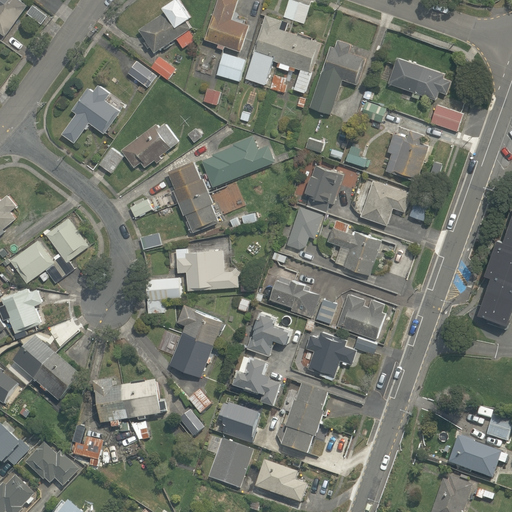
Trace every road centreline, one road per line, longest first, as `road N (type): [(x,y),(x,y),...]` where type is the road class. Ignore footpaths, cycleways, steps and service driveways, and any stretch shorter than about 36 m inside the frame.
road 1 (residential): [(362,511),(511,83)]
road 2 (residential): [(4,127),(109,213),(122,261),(110,301)]
road 3 (residential): [(4,127),(97,0)]
road 4 (residential): [(392,0),(511,40)]
